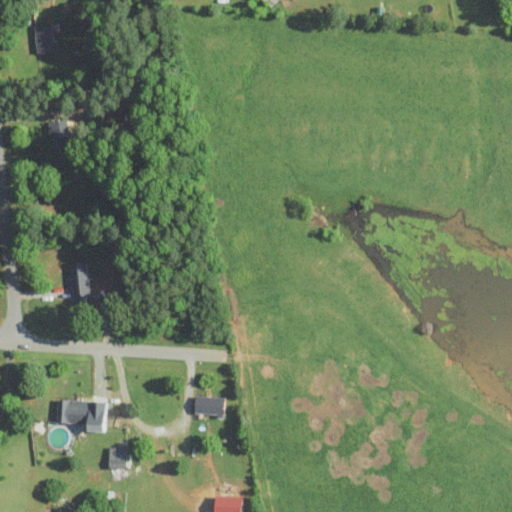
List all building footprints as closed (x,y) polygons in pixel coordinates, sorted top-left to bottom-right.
[(54,50),(50,23),(33,26),(37,52),(54,50)] [(51,148),(70,146),(68,119),(49,120),(51,148)] [(72,302),(90,300),(86,261),(68,263),(72,302)] [(223,415),(224,396),(194,395),(194,413),(223,415)] [(105,400),(56,399),(56,423),(95,424),(95,431),(104,431),(105,400)] [(107,468),(125,468),(125,446),(108,446),(107,468)]
